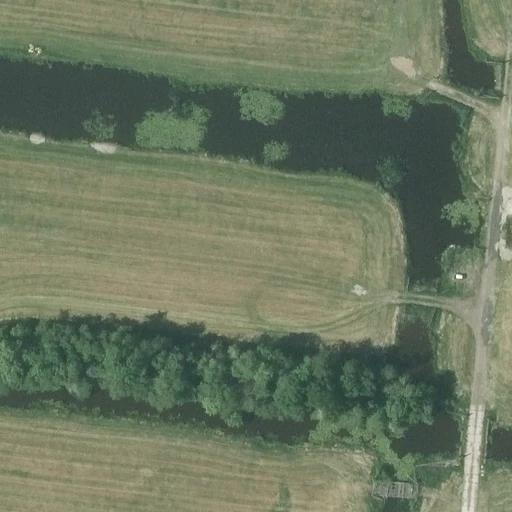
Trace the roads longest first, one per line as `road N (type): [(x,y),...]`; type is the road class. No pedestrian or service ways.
road 1 (track): [(511,40),(485,313)]
road 2 (track): [(485,313),(471,493)]
